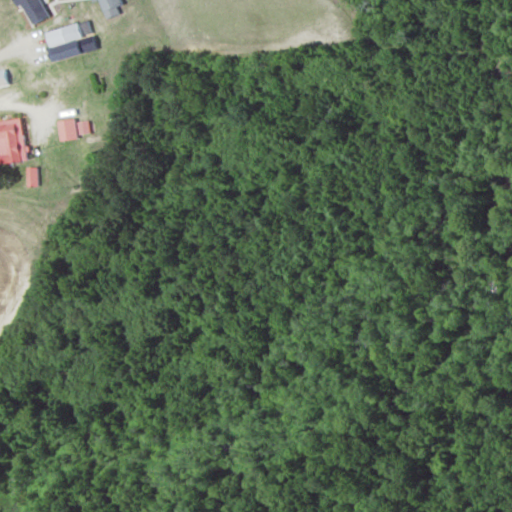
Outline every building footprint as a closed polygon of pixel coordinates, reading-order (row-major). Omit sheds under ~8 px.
[(48,17),(40,0),(16,0),(19,5),(22,3),(32,24),(48,17)] [(120,14),(117,6),(122,4),(120,0),(99,0),(106,19),(120,14)] [(55,62),(83,52),(78,39),(82,38),(77,22),(45,33),(55,62)] [(0,87),(9,86),(5,69),(0,69),(0,87)] [(57,121),(61,140),(91,134),(88,120),(77,122),(76,117),(57,121)] [(0,164),(28,159),(21,118),(0,121),(0,164)]
